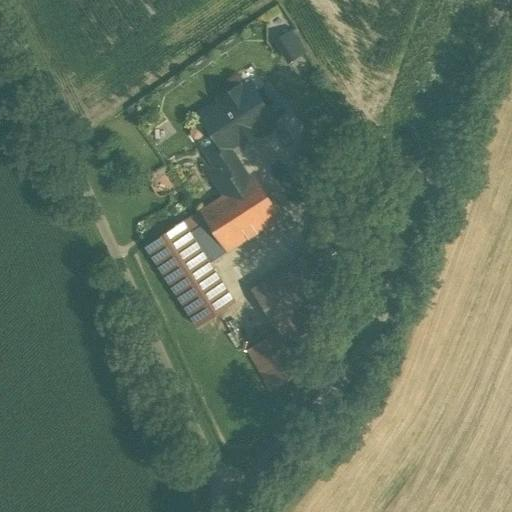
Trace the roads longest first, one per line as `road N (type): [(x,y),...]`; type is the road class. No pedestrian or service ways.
road 1 (unclassified): [(232,499),(349,366),(389,296),(500,0)]
road 2 (unclassified): [(0,0),(232,499)]
